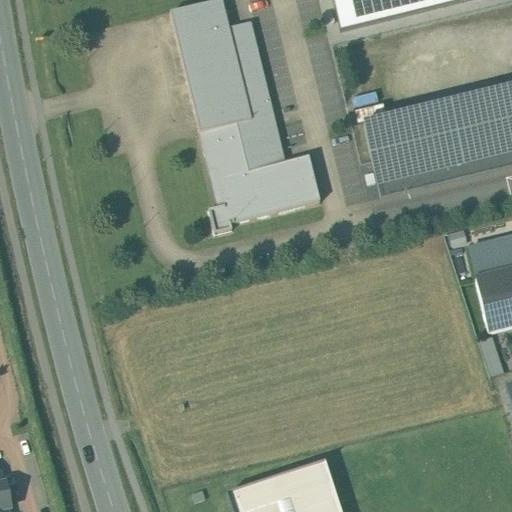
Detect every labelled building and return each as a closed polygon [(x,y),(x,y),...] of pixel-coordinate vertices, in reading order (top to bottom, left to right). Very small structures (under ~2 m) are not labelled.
[(331,0),(340,33),(477,0),(331,0)] [(248,25),(227,30),(219,2),(168,15),(207,175),(281,156),(248,25)] [(511,92),(363,128),(376,184),(445,167),(443,156),(465,151),(468,162),(511,151),(511,92)] [(465,151),(443,156),(445,167),(468,162),(465,151)] [(281,156),(207,175),(216,210),(206,212),(212,237),(230,232),(228,225),(232,224),(232,226),(318,205),(307,160),(283,165),(281,156)] [(371,175),(363,177),(365,187),(374,185),(371,175)] [(511,239),(466,250),(474,282),(511,272),(511,239)] [(511,272),(474,282),(487,335),(511,329),(511,272)] [(480,340),(489,376),(502,373),(493,337),(480,340)] [(337,511),(323,467),(226,498),(230,511),(337,511)]
